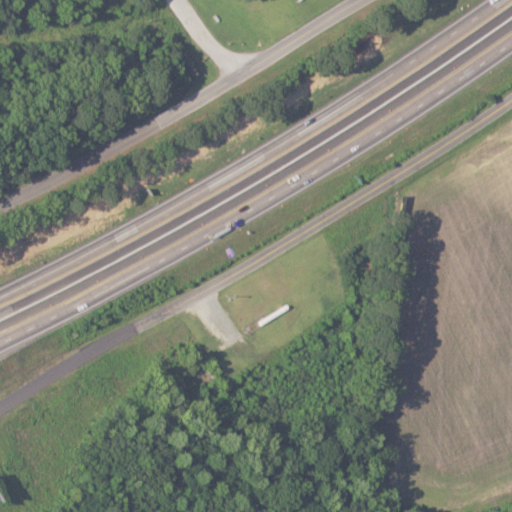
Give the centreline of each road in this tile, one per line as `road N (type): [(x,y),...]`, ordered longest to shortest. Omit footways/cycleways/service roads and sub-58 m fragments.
road 1 (residential): [(0,410),(224,284),(511,99)]
road 2 (motorway): [(0,339),(244,220),(511,44)]
road 3 (motorway): [(506,0),(413,69),(61,275),(0,302)]
road 4 (residential): [(0,205),(194,107),(360,0)]
